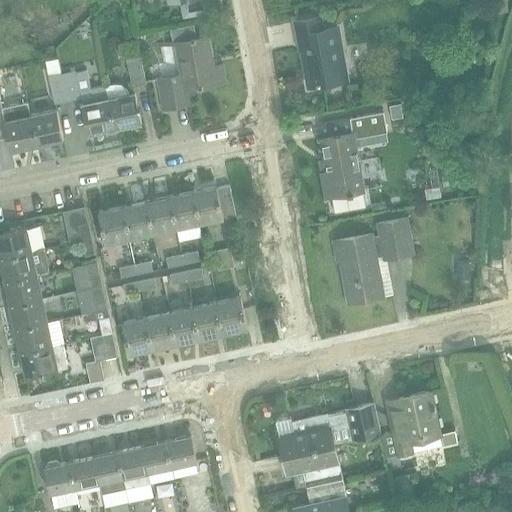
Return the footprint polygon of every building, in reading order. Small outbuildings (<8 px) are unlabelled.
[(187,0),(190,15),(210,12),(208,0),(187,0)] [(509,10),(508,0),(493,0),(495,11),(509,10)] [(322,17),(316,18),(296,22),(301,48),(303,48),(310,86),(349,79),(340,28),(324,30),(322,17)] [(159,76),(161,89),(165,108),(191,104),(188,89),(225,82),(223,65),(213,67),(208,36),(179,42),(184,72),(159,76)] [(148,84),(142,57),(127,60),(133,87),(148,84)] [(116,127),(106,85),(93,88),(88,68),(78,70),(78,69),(72,70),(62,73),(68,100),(81,97),(89,133),(116,127)] [(68,100),(62,73),(49,75),(55,103),(68,100)] [(136,91),(130,92),(127,87),(121,84),(114,84),(106,85),(116,127),(142,122),(136,91)] [(37,145),(31,114),(28,102),(4,108),(0,89),(0,115),(3,115),(11,150),(37,145)] [(58,108),(31,114),(37,145),(64,139),(58,108)] [(351,118),(320,123),(328,171),(323,172),(327,197),(333,196),(336,212),(367,206),(364,191),(355,137),(389,131),(385,111),(351,118)] [(237,215),(230,185),(218,188),(217,186),(194,191),(201,223),(237,215)] [(201,223),(194,191),(170,196),(177,228),(201,223)] [(177,228),(170,196),(146,201),(153,233),(177,228)] [(153,233),(146,201),(123,206),(129,238),(153,233)] [(129,238),(123,206),(99,211),(106,243),(129,238)] [(414,253),(413,249),(408,218),(380,223),(382,236),(374,237),(373,234),(335,241),(339,261),(342,260),(349,302),(384,296),(376,256),(384,255),(385,259),(414,253)] [(89,224),(88,224),(79,226),(82,240),(92,238),(89,224)] [(0,233),(0,255),(1,258),(33,251),(28,228),(0,233)] [(95,254),(92,238),(82,240),(85,256),(95,254)] [(233,257),(231,249),(231,247),(215,251),(217,260),(233,257)] [(44,250),(44,249),(33,251),(1,258),(6,282),(38,275),(38,276),(49,273),(48,268),(49,268),(46,250),(44,250)] [(198,251),(182,254),(185,264),(201,261),(198,251)] [(185,264),(182,254),(167,257),(169,267),(185,264)] [(219,270),(235,267),(233,257),(217,260),(219,270)] [(151,261),(135,264),(137,274),(153,271),(151,261)] [(122,278),(137,274),(135,264),(120,268),(122,278)] [(204,278),(202,268),(186,271),(188,281),(204,278)] [(99,271),(89,273),(93,288),(102,286),(99,271)] [(188,281),(186,271),(170,274),(172,284),(188,281)] [(43,298),(38,276),(38,275),(6,282),(11,306),(43,298)] [(157,288),(155,278),(140,281),(142,291),(157,288)] [(142,291),(140,281),(124,285),(126,295),(142,291)] [(106,301),(102,286),(93,288),(83,290),(85,298),(94,296),(96,303),(106,301)] [(242,296),(218,301),(225,333),(249,328),(242,296)] [(49,322),(43,298),(11,306),(16,329),(49,322)] [(225,333),(218,301),(194,307),(201,338),(225,333)] [(201,338),(194,307),(171,312),(177,344),(201,338)] [(177,344),(171,312),(147,317),(154,349),(177,344)] [(154,349),(147,317),(123,322),(130,354),(154,349)] [(113,333),(110,318),(99,321),(102,335),(113,333)] [(54,346),(49,322),(16,329),(21,353),(54,346)] [(118,356),(113,333),(102,335),(90,338),(94,356),(103,354),(105,359),(118,356)] [(59,370),(55,350),(54,346),(21,353),(27,377),(59,370)] [(387,401),(394,432),(382,434),(390,470),(402,468),(399,456),(444,446),(432,391),(387,401)] [(382,433),(375,403),(294,421),(297,433),(280,437),(284,455),(334,444),(382,433)] [(192,435),(167,440),(173,466),(197,461),(192,435)] [(173,466),(167,440),(143,446),(149,471),(173,466)] [(341,474),(334,444),(284,455),(288,472),(305,469),(309,486),(342,479),(341,474)] [(149,471),(143,446),(119,451),(124,477),(127,488),(151,483),(149,471)] [(124,477),(119,451),(94,456),(100,482),(102,494),(127,488),(124,477)] [(412,468),(441,466),(440,452),(411,454),(412,468)] [(100,482),(94,456),(70,462),(75,487),(76,487),(100,482)] [(75,487),(70,462),(60,464),(57,460),(49,462),(48,466),(46,467),(54,508),(79,503),(76,487),(75,487)] [(412,473),(402,475),(405,488),(415,486),(412,473)] [(349,511),(343,484),(342,479),(309,486),(313,503),(296,507),(296,511),(349,511)]
